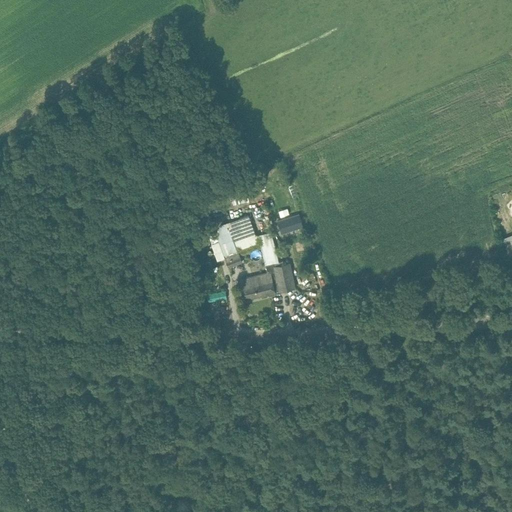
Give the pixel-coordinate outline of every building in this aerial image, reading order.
[(249,200),(244,177),(236,179),(237,187),(230,188),(233,203),(249,200)] [(260,242),(267,273),(259,275),(260,281),(240,286),(243,299),(279,291),(294,287),(289,263),(275,266),(274,263),(279,262),(271,232),(258,235),(257,233),(255,234),(248,214),(227,223),(219,226),(216,235),(223,255),(260,242)] [(282,233),(302,226),(298,214),(278,221),(282,233)] [(511,233),(503,237),(510,255),(511,254),(511,233)] [(243,262),(238,252),(225,257),(229,268),(243,262)] [(211,301),(228,300),(228,292),(211,293),(211,301)]
